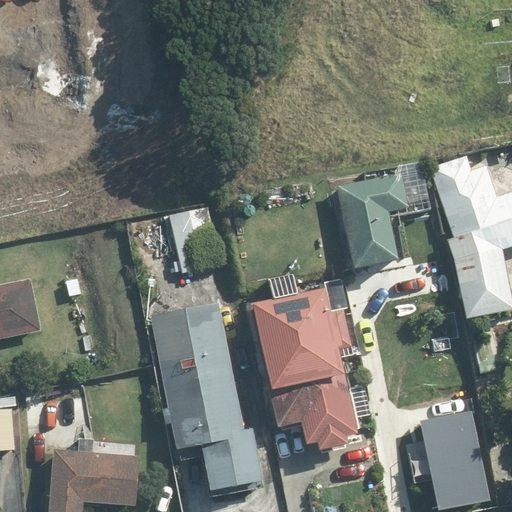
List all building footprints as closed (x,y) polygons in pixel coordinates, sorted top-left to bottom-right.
[(465,162),(427,170),(442,240),(437,241),(455,327),(504,317),(491,254),(511,249),(511,191),(490,196),(484,168),(467,172),(465,162)] [(414,168),(341,186),(362,270),(393,263),(382,219),(424,209),(414,168)] [(211,205),(172,215),(186,272),(225,262),(211,205)] [(275,295),(259,299),(283,426),(308,421),(312,443),(327,440),(329,449),(360,443),(359,435),(368,433),(339,282),(301,290),(298,272),(272,277),(275,295)] [(36,277),(0,283),(0,339),(45,332),(36,277)] [(217,488),(272,476),(262,426),(248,429),(221,299),(155,313),(182,444),(207,439),(217,488)] [(18,396),(0,396),(0,450),(19,450),(18,396)] [(418,419),(434,505),(483,496),(467,411),(418,419)] [(104,449),(59,447),(55,511),(90,511),(91,501),(142,503),(144,451),(135,450),(136,445),(104,443),(104,449)]
